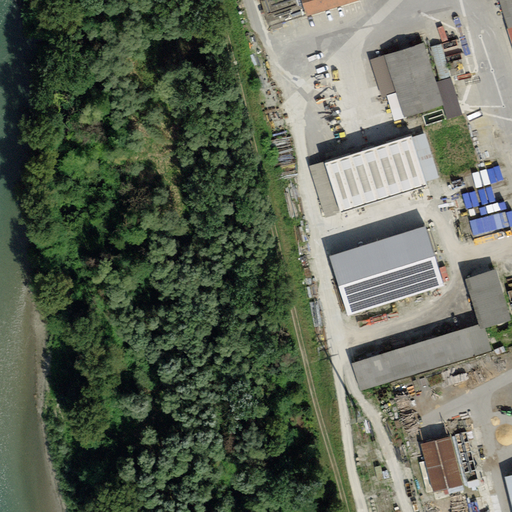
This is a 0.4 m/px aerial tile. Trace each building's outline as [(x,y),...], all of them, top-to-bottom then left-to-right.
[(310,0),(316,16),(364,0),(310,0)] [(511,0),(498,0),(508,29),(511,27),(511,0)] [(427,43),(389,55),(408,116),(446,104),(427,43)] [(426,132),(314,168),(330,218),(442,183),(426,132)] [(330,255),(347,315),(444,288),(427,228),(330,255)] [(511,310),(500,270),(474,278),(488,328),(511,320),(511,310)] [(486,323),(356,363),(364,389),(494,349),(486,323)] [(455,435),(424,443),(437,492),(468,484),(455,435)]
